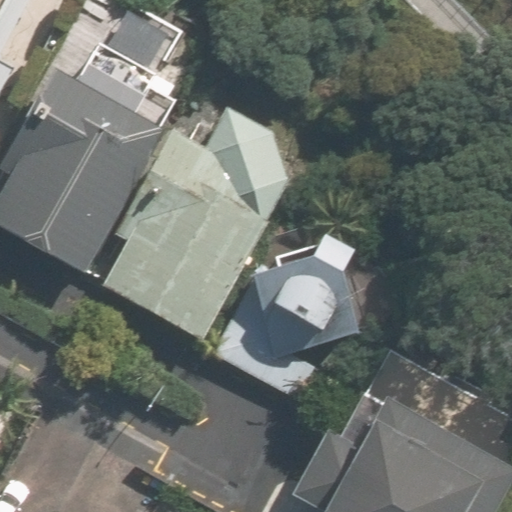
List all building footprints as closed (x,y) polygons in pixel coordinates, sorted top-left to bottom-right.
[(0,0),(0,79),(6,68),(0,64),(0,48),(25,0),(0,0)] [(0,186),(0,228),(85,274),(162,131),(47,70),(0,157),(0,159),(12,165),(0,186)] [(100,286),(202,341),(286,187),(271,137),(223,109),(203,146),(174,130),(115,239),(124,243),(100,286)] [(276,236),(215,347),(313,400),(374,288),(355,255),(363,232),(347,224),(330,214),(310,234),(276,236)] [(483,480),(465,511),(492,511),(511,476),(511,469),(381,398),(370,418),(483,480)] [(320,508),(317,511),(465,511),(483,480),(370,418),(352,451),(323,435),(291,492),(320,508)]
